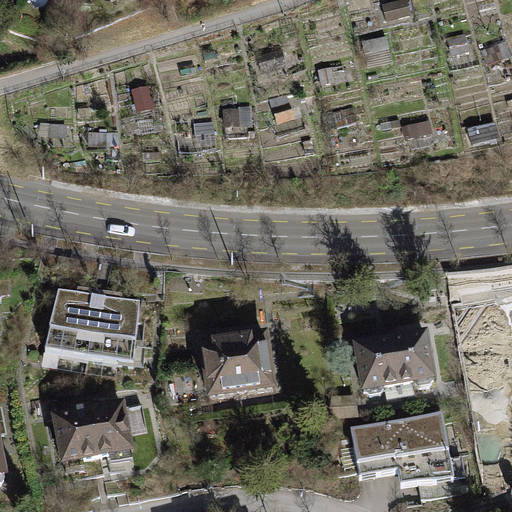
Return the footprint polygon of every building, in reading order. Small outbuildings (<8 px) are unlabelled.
[(40,355),(84,362),(94,303),(55,296),(40,355)] [(136,307),(94,303),(84,362),(130,368),(136,307)] [(492,387),(511,382),(511,321),(478,330),(492,387)] [(260,338),(198,347),(206,400),(268,391),(260,338)] [(427,338),(390,345),(400,396),(437,389),(427,338)] [(362,403),(400,396),(390,345),(353,352),(362,403)] [(125,413),(88,419),(97,473),(134,467),(125,413)] [(438,416),(346,432),(354,474),(371,471),(372,480),(395,476),(396,483),(448,474),(438,416)] [(60,479),(97,473),(88,419),(51,426),(60,479)] [(0,434),(0,484),(10,483),(3,434),(0,434)]
